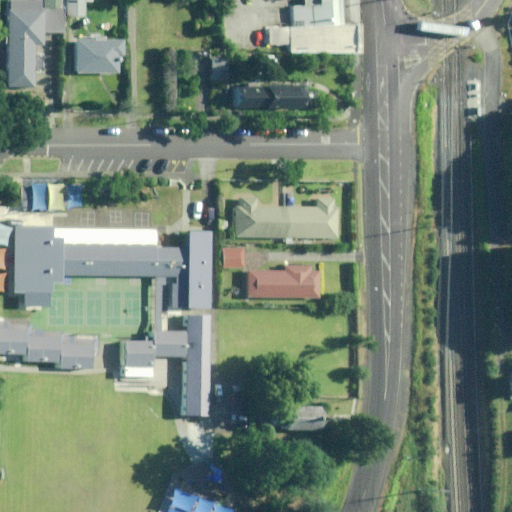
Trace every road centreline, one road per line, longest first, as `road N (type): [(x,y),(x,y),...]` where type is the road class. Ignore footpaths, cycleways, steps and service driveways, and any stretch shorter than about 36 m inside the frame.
road 1 (residential): [(384,146),(0,142)]
road 2 (secondary): [(357,511),(384,376),(384,146)]
